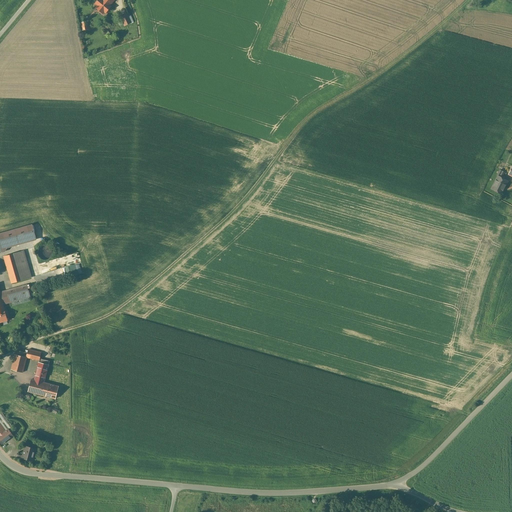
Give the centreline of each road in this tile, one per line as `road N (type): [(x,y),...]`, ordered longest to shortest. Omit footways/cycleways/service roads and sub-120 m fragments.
road 1 (track): [(1,360),(131,298),(244,196),(313,113),(366,82),(467,0)]
road 2 (unclassified): [(176,486),(306,492),(396,482)]
road 3 (unclassified): [(0,454),(30,472),(176,486)]
road 4 (unclassified): [(396,482),(511,375)]
